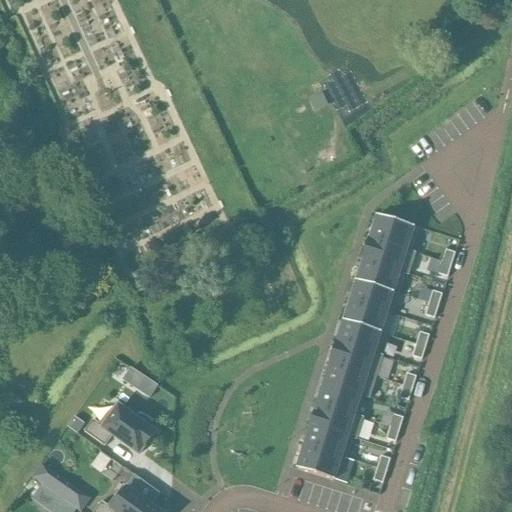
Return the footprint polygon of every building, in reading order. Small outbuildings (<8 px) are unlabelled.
[(377,216),(370,240),(411,253),(411,252),(418,229),(377,216)] [(370,240),(363,261),(404,274),(404,275),(409,276),(416,254),(411,252),(411,253),(370,240)] [(442,263),(451,266),(455,254),(446,251),(442,263)] [(404,274),(363,261),(357,281),(398,294),(404,275),(404,274)] [(448,278),(451,266),(442,263),(438,275),(448,278)] [(398,294),(357,281),(350,302),(387,314),(387,315),(391,316),(398,294)] [(430,304),(438,307),(442,295),(433,292),(430,304)] [(350,302),(344,323),(380,334),(381,333),(387,315),(387,314),(350,302)] [(435,319),(438,307),(430,304),(426,316),(435,319)] [(380,334),(344,323),(337,343),(378,356),(379,355),(385,335),(381,333),(380,334)] [(416,345),(425,348),(429,336),(420,333),(416,345)] [(331,364),(377,378),(383,357),(379,355),(378,356),(337,343),(331,364)] [(422,360),(425,348),(416,345),(412,357),(422,360)] [(370,400),(377,378),(331,364),(324,384),(361,396),(361,397),(370,400)] [(416,378),(407,375),(403,387),(412,390),(416,378)] [(355,416),(361,397),(361,396),(324,384),(318,405),(354,417),(355,416)] [(408,402),(412,390),(403,387),(399,399),(408,402)] [(114,404),(100,425),(94,420),(85,432),(105,447),(113,436),(139,456),(156,433),(114,404)] [(318,405),(311,426),(353,439),(352,440),(357,441),(364,418),(355,416),(354,417),(318,405)] [(394,416),(390,428),(399,431),(403,419),(394,416)] [(311,426),(305,446),(341,458),(341,459),(346,460),(352,440),(353,439),(311,426)] [(399,431),(390,428),(386,440),(396,443),(399,431)] [(341,458),(305,446),(297,470),(334,482),(341,459),(341,458)] [(377,469),(387,472),(390,460),(381,457),(377,469)] [(383,484),(387,472),(377,469),(373,481),(383,484)] [(160,494),(134,476),(126,488),(151,506),(160,494)] [(94,511),(158,511),(151,506),(126,488),(123,486),(108,507),(102,503),(94,511)]
